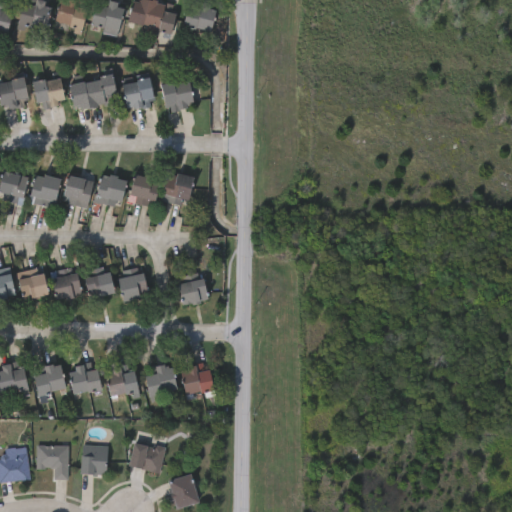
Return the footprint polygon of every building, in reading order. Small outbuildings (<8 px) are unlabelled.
[(0,30),(0,0),(12,2),(4,31),(0,30)] [(50,0),(43,31),(16,25),(20,0),(50,0)] [(87,0),(79,29),(52,21),(57,0),(87,0)] [(88,25),(95,0),(113,0),(123,3),(114,33),(88,25)] [(131,0),(160,0),(177,5),(169,33),(126,21),(131,0)] [(182,24),(187,0),(203,0),(215,3),(208,30),(182,24)] [(74,109),(67,83),(110,72),(116,99),(74,109)] [(30,79),(58,74),(63,104),(35,108),(30,79)] [(27,102),(0,107),(0,80),(23,76),(27,102)] [(120,82),(148,76),(153,103),(126,108),(120,82)] [(160,83),(188,78),(193,104),(165,110),(160,83)] [(0,176),(2,169),(26,175),(19,203),(0,197),(0,176)] [(185,204),(159,197),(168,169),(193,176),(185,204)] [(59,176),(53,205),(28,200),(33,171),(59,176)] [(159,178),(152,205),(127,199),(134,171),(159,178)] [(124,176),(120,205),(94,201),(98,172),(124,176)] [(61,199),(67,173),(91,180),(84,205),(61,199)] [(116,276),(138,267),(147,290),(124,299),(116,276)] [(89,297),(84,274),(108,269),(113,291),(89,297)] [(0,295),(0,271),(9,270),(13,293),(0,295)] [(21,298),(18,274),(43,270),(46,294),(21,298)] [(50,276),(75,271),(81,293),(55,299),(50,276)] [(206,299),(181,304),(177,280),(202,276),(206,299)] [(24,389),(0,389),(0,362),(24,362),(24,389)] [(143,366),(171,362),(175,391),(148,395),(143,366)] [(180,366),(207,362),(212,389),(184,393),(180,366)] [(34,364),(61,364),(61,391),(34,391),(34,364)] [(69,367),(97,365),(99,389),(71,391),(69,367)] [(135,392),(106,392),(106,366),(120,366),(120,369),(135,369),(135,392)] [(159,472),(128,466),(133,441),(164,447),(159,472)] [(67,444),(67,479),(53,479),(53,468),(35,468),(35,444),(67,444)] [(105,474),(80,474),(80,444),(105,444),(105,474)] [(0,480),(0,447),(26,447),(26,480),(0,480)] [(198,501),(175,509),(165,480),(188,473),(198,501)]
